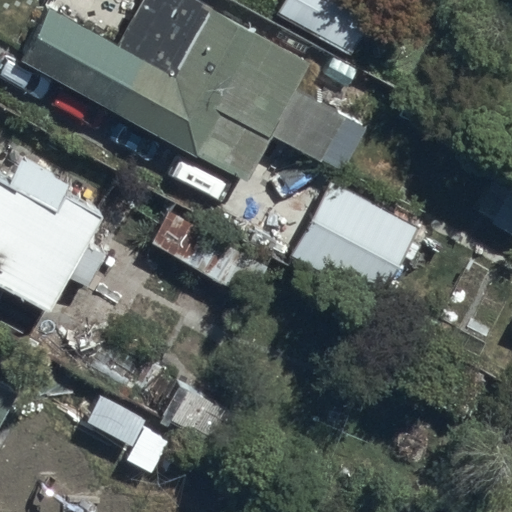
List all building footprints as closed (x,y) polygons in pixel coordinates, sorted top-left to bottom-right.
[(314,166),(336,123),(289,95),(302,70),(176,0),(140,0),(113,50),(41,11),(13,61),(228,180),(241,185),(266,142),(314,166)] [(337,0),(280,0),(270,16),(343,62),(370,20),(337,0)] [(0,168),(0,278),(46,305),(64,274),(85,286),(106,251),(84,238),(101,209),(61,186),(66,178),(18,150),(5,171),(0,168)] [(328,183),(285,257),(283,260),(371,309),(414,231),(328,183)] [(103,314),(80,356),(151,392),(172,350),(103,314)] [(442,335),(420,384),(467,405),(489,356),(442,335)] [(0,511),(17,511),(5,504),(11,493),(0,486),(0,400),(17,373),(0,364),(0,511)]
